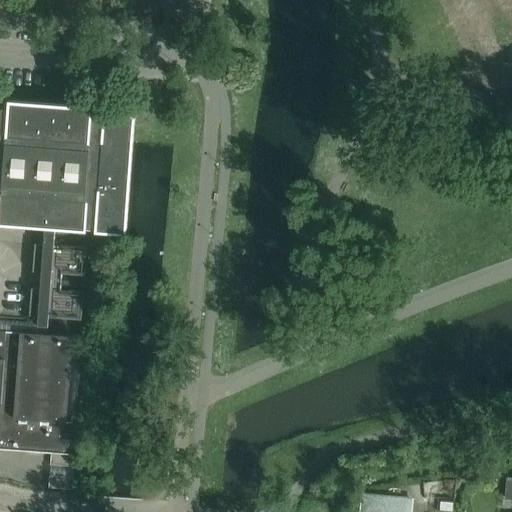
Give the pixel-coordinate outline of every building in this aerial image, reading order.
[(0,225),(46,229),(45,245),(35,244),(33,273),(43,273),(42,289),(32,288),(30,317),(39,317),(39,326),(49,327),(49,318),(82,321),(84,293),(51,290),(52,280),(52,274),(85,277),(88,248),(55,246),(56,230),(127,235),(136,116),(105,114),(105,117),(93,116),(93,108),(9,102),(9,110),(0,109),(0,225)] [(87,362),(71,361),(73,338),(74,338),(74,337),(0,331),(0,450),(80,456),(83,423),(82,423),(87,362)] [(76,456),(52,454),(51,466),(75,468),(76,456)] [(74,478),(50,477),(49,489),(74,490),(74,478)] [(412,511),(414,499),(362,494),(360,511),(412,511)]
